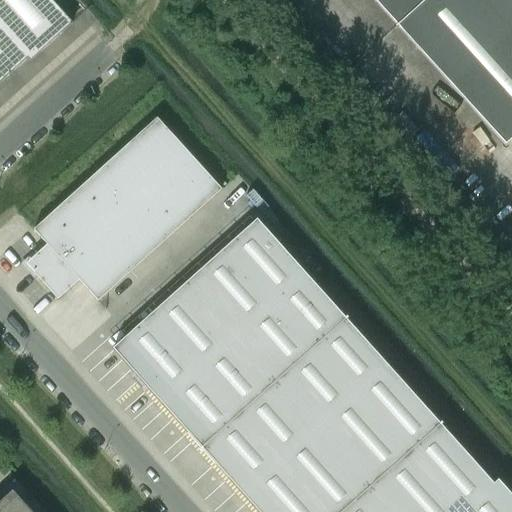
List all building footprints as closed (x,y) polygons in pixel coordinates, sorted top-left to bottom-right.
[(0,0),(0,83),(27,59),(30,62),(62,33),(72,24),(49,0),(0,0)] [(374,0),(397,24),(423,0),(374,0)] [(511,0),(423,0),(397,24),(506,145),(511,139),(511,0)] [(47,246),(30,261),(37,269),(33,273),(58,301),(79,281),(98,302),(221,191),(156,120),(33,231),(47,246)] [(112,350),(212,462),(256,511),(511,511),(511,497),(498,481),(493,485),(455,443),(356,332),(256,220),(112,350)] [(29,511),(17,497),(0,511),(29,511)]
